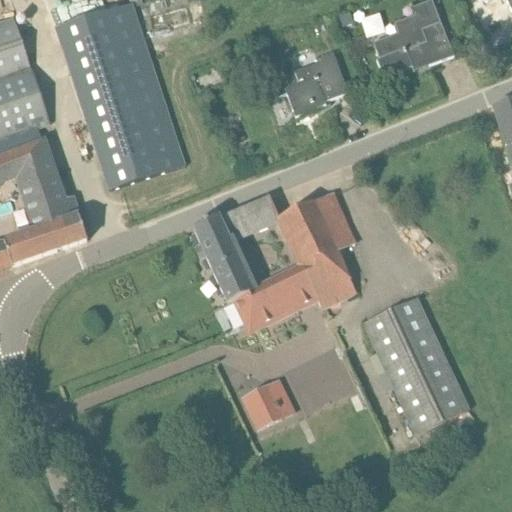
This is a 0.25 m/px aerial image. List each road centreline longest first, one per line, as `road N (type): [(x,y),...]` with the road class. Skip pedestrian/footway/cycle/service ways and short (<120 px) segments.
road 1 (unclassified): [(18,309),(33,287),(65,266),(511,90)]
road 2 (unclassified): [(68,511),(12,361),(18,309)]
